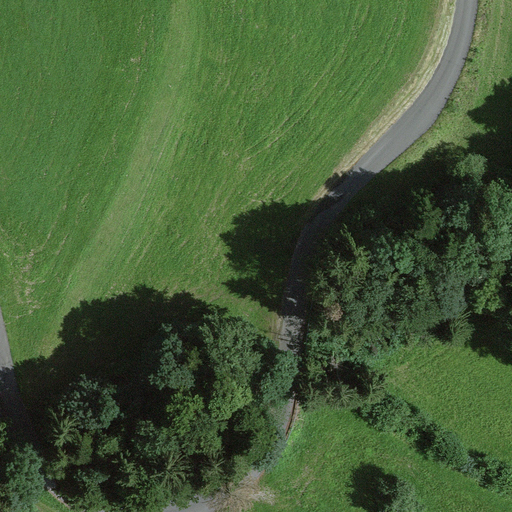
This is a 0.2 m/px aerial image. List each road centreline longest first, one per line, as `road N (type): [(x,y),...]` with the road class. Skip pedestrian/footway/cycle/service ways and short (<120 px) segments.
road 1 (unclassified): [(468,0),(468,24),(432,109),(331,198),(300,250),(286,405),(239,486),(184,510),(125,511)]
road 2 (unclassified): [(116,511),(64,484),(20,425),(0,353)]
